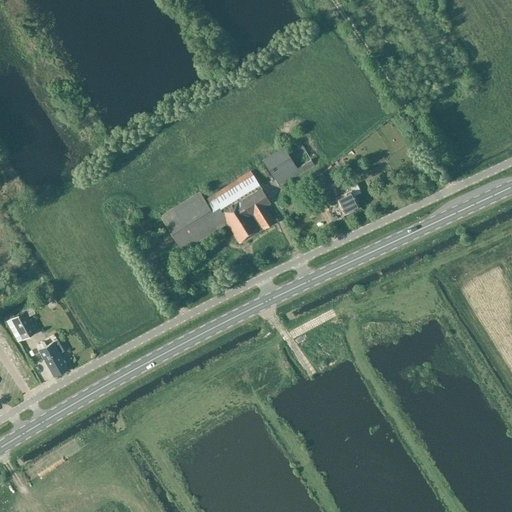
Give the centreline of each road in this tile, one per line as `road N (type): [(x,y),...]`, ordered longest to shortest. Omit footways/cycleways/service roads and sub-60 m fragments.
road 1 (primary): [(0,448),(271,298),(511,187)]
road 2 (unclassified): [(0,420),(247,285),(511,162)]
road 3 (track): [(454,188),(334,0)]
